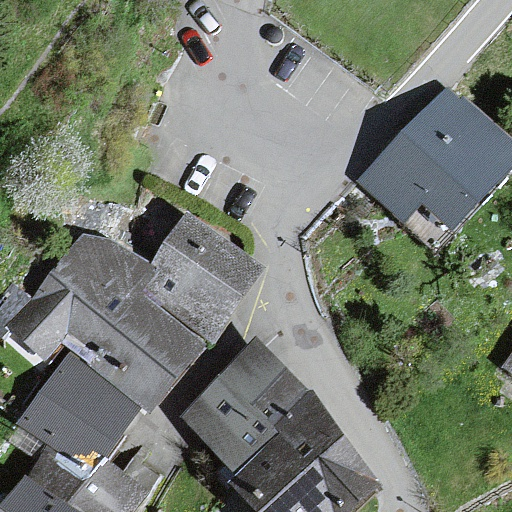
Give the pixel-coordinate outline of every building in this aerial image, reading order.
[(511,154),(511,149),(447,91),(365,181),(402,215),(423,192),(453,219),(511,154)] [(257,267),(189,220),(144,284),(213,331),(257,267)] [(66,337),(151,402),(194,346),(130,297),(149,272),(94,230),(16,332),(46,354),(66,337)] [(261,511),(346,511),(379,483),(303,400),(283,378),(257,350),(212,391),(187,414),(242,474),(234,482),(261,511)] [(127,511),(144,489),(104,460),(137,410),(70,355),(15,424),(52,450),(30,479),(3,510),(1,511),(127,511)]
